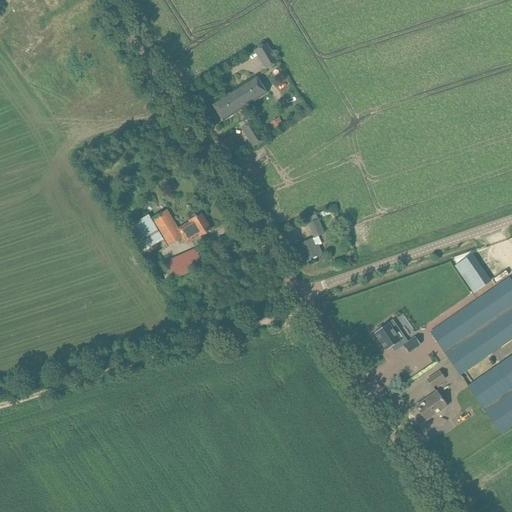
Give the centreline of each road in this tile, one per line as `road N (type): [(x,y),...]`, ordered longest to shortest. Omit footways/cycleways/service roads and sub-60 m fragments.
road 1 (unclassified): [(297,295),(108,0)]
road 2 (track): [(306,309),(0,404)]
road 3 (unclassified): [(446,511),(297,295)]
road 4 (unclassified): [(297,295),(511,218)]
